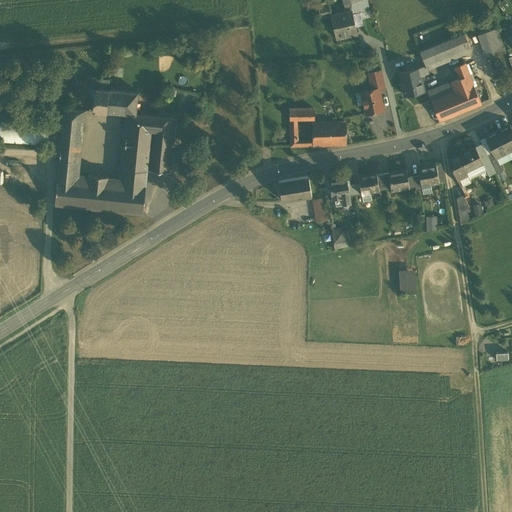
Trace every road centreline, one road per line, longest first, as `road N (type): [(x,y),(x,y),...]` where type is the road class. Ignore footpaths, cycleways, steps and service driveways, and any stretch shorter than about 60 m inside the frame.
road 1 (secondary): [(56,296),(252,181),(442,134)]
road 2 (unclassified): [(56,296),(72,320),(69,511)]
road 3 (track): [(511,324),(474,334),(485,511)]
road 4 (unclassified): [(442,134),(474,334)]
road 5 (track): [(56,296),(46,284),(53,163),(0,153)]
